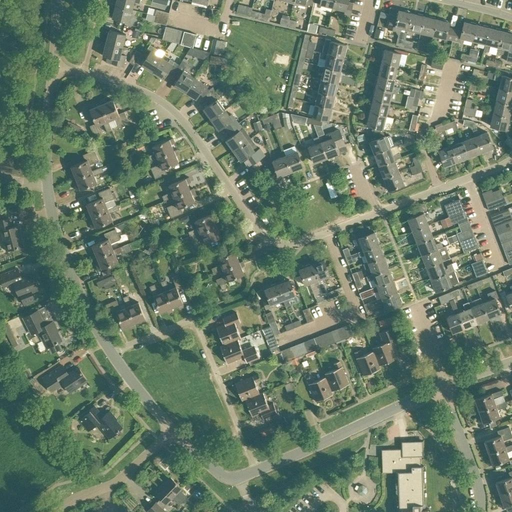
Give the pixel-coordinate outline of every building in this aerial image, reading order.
[(116,0),(115,6),(132,10),(134,2),(140,3),(140,0),(116,0)] [(294,0),(294,3),(292,9),(297,11),(299,4),(306,6),(306,4),(307,0),(294,0)] [(334,0),(333,8),(345,11),(344,15),(350,17),(353,4),(347,3),(347,0),(334,0)] [(236,13),(250,16),(252,11),(253,8),(238,4),(236,13)] [(128,23),(132,10),(115,6),(112,18),(128,23)] [(154,16),(168,19),(169,13),(156,10),(154,16)] [(405,40),(408,30),(411,13),(399,11),(397,18),(390,17),(388,30),(394,31),(395,31),(399,35),(398,38),(397,44),(404,46),(405,40)] [(408,30),(420,33),(423,16),(411,13),(408,30)] [(166,25),(168,19),(154,16),(153,22),(166,25)] [(420,33),(432,36),(436,19),(423,16),(420,33)] [(445,39),(452,40),(455,30),(448,28),(449,22),(436,19),(432,36),(445,39)] [(464,39),(473,41),(477,24),(464,21),(462,31),(455,30),(452,40),(463,43),(464,39)] [(489,27),(477,24),(473,41),(485,44),(489,27)] [(162,40),(168,41),(172,28),(166,26),(162,40)] [(500,30),(489,27),(485,44),(483,55),(488,57),(490,45),(497,47),(500,30)] [(168,41),(174,43),(178,30),(172,28),(168,41)] [(376,29),(374,37),(382,39),(384,31),(376,29)] [(109,30),(106,42),(122,47),(125,34),(109,30)] [(178,30),(174,43),(181,44),(184,31),(178,30)] [(511,32),(500,30),(497,47),(496,53),(503,55),(505,48),(509,49),(506,61),(511,62),(511,44),(511,45),(511,44),(511,32)] [(132,31),(130,37),(138,39),(139,33),(132,31)] [(196,34),(184,31),(181,44),(191,47),(192,48),(196,34)] [(218,51),(221,41),(213,39),(210,51),(218,53),(218,51)] [(322,53),(343,58),(346,45),(325,40),(322,53)] [(122,47),(106,42),(102,55),(113,58),(111,64),(123,67),(126,56),(120,54),(122,47)] [(141,65),(152,72),(162,57),(156,53),(158,50),(150,44),(147,49),(150,51),(141,65)] [(191,47),(186,54),(189,55),(196,57),(197,56),(198,52),(199,50),(196,49),(192,48),(191,47)] [(134,65),(141,53),(136,50),(129,62),(134,65)] [(382,62),(398,66),(401,54),(385,50),(382,62)] [(326,59),(324,66),(341,70),(343,58),(322,53),(319,53),(318,58),(326,59)] [(167,73),(172,76),(179,65),(174,61),(172,64),(162,57),(152,72),(164,79),(167,73)] [(433,59),(431,67),(443,70),(444,62),(433,59)] [(382,62),(379,75),(396,79),(398,66),(382,62)] [(174,85),(185,92),(194,77),(183,71),(185,68),(179,65),(172,76),(177,80),(174,85)] [(324,66),(321,79),(338,83),(341,70),(324,66)] [(501,81),(499,88),(511,91),(511,77),(496,74),(494,79),(501,81)] [(394,87),(396,79),(379,75),(376,87),(392,92),(403,94),(404,89),(394,87)] [(205,85),(194,77),(185,92),(196,99),(200,93),(205,100),(216,92),(212,87),(209,89),(204,86),(205,85)] [(320,85),(318,91),(335,95),(338,83),(321,79),(316,77),(314,83),(320,85)] [(234,86),(241,97),(246,94),(240,83),(234,86)] [(376,87),(373,100),(390,104),(392,92),(376,87)] [(511,104),(511,91),(499,88),(496,101),(511,104)] [(317,97),(315,104),(332,108),(335,95),(318,91),(311,90),(309,95),(317,97)] [(220,98),(216,92),(205,100),(208,105),(203,109),(211,120),(224,109),(217,99),(220,98)] [(99,101),(101,104),(108,121),(114,118),(118,128),(129,123),(124,112),(118,114),(113,100),(106,103),(104,99),(99,101)] [(373,100),(370,112),(387,116),(390,104),(373,100)] [(511,104),(496,101),(493,113),(510,117),(511,106),(511,104)] [(108,121),(101,104),(95,107),(93,104),(88,106),(90,109),(95,123),(90,126),(94,137),(100,135),(96,126),(103,123),(107,132),(112,130),(108,121)] [(329,121),(332,108),(315,104),(312,117),(329,121)] [(470,108),(465,107),(463,114),(475,117),(477,109),(470,108)] [(224,127),(227,131),(238,123),(235,118),(232,120),(224,109),(211,120),(219,131),(224,127)] [(387,116),(370,112),(367,125),(384,129),(387,116)] [(269,116),(271,121),(272,121),(275,129),(281,126),(278,119),(279,118),(277,113),(269,116)] [(510,117),(493,113),(490,126),(507,130),(510,117)] [(301,116),(291,114),(293,122),(299,124),(301,116)] [(264,124),(271,121),(269,116),(262,119),(264,124)] [(68,121),(65,127),(78,133),(81,127),(68,121)] [(443,125),(445,130),(446,135),(458,130),(454,121),(443,125)] [(226,140),(233,151),(249,139),(238,123),(227,131),(231,136),(226,140)] [(327,141),(321,143),(327,159),(339,154),(337,149),(345,146),(339,130),(325,135),(327,141)] [(487,131),(475,136),(481,152),(493,147),(487,131)] [(386,137),(385,136),(370,142),(374,154),(390,148),(402,143),(401,139),(393,143),(390,135),(386,137)] [(475,136),(463,141),(469,157),(481,152),(475,136)] [(148,161),(157,158),(157,157),(174,150),(171,144),(175,143),(173,138),(169,139),(152,146),(155,153),(146,157),(148,161)] [(249,139),(233,151),(241,161),(246,157),(250,162),(260,155),(257,150),(249,139)] [(142,141),(135,144),(137,149),(138,150),(145,147),(143,144),(142,141)] [(463,141),(451,146),(457,162),(469,157),(463,141)] [(327,159),(321,143),(308,148),(314,163),(327,159)] [(457,162),(451,146),(443,149),(441,144),(432,147),(436,158),(441,156),(445,166),(457,162)] [(379,166),(394,160),(401,157),(399,153),(393,155),(390,148),(374,154),(379,166)] [(157,157),(157,158),(160,164),(150,168),(155,178),(167,174),(164,168),(178,162),(176,155),(179,154),(177,149),(174,150),(157,157)] [(72,179),(75,178),(92,171),(89,164),(99,161),(94,150),(83,155),(85,160),(71,166),(73,173),(70,175),(72,179)] [(285,156),(291,172),(303,167),(297,152),(285,156)] [(279,176),(291,172),(285,156),(273,161),(279,176)] [(270,158),(264,160),(267,168),(270,175),(271,175),(276,173),(270,158)] [(399,172),(394,160),(379,166),(384,178),(399,172)] [(420,163),(415,166),(410,168),(413,175),(423,171),(420,163)] [(92,171),(75,178),(78,184),(75,186),(77,190),(80,189),(97,182),(94,176),(103,172),(101,167),(92,171)] [(399,172),(384,178),(388,190),(404,184),(399,172)] [(173,196),(190,190),(187,183),(191,182),(189,177),(185,178),(168,185),(171,192),(156,198),(158,203),(173,197),(173,196)] [(88,217),(91,216),(108,209),(107,208),(105,202),(114,198),(110,188),(98,192),(101,198),(86,204),(89,211),(86,212),(88,217)] [(173,196),(173,197),(176,203),(166,207),(171,218),(183,213),(180,207),(195,201),(192,194),(195,193),(193,188),(190,190),(173,196)] [(482,193),(486,203),(504,196),(501,189),(496,191),(492,192),(491,190),(482,193)] [(504,196),(486,203),(489,210),(507,204),(504,196)] [(461,201),(446,207),(449,217),(465,211),(461,201)] [(108,209),(91,216),(94,222),(90,223),(92,228),(96,227),(112,220),(109,213),(119,209),(117,205),(107,208),(108,209)] [(459,227),(469,223),(466,216),(465,211),(449,217),(452,224),(458,222),(459,227)] [(190,237),(199,233),(199,232),(216,225),(213,219),(217,218),(215,213),(211,214),(195,221),(197,228),(188,232),(190,237)] [(407,219),(412,231),(428,225),(423,213),(407,219)] [(493,221),(495,227),(511,220),(511,217),(510,213),(505,214),(506,216),(493,221)] [(189,214),(180,218),(182,221),(185,222),(191,220),(189,214)] [(449,217),(440,220),(443,227),(452,224),(449,217)] [(10,228),(7,218),(0,220),(0,232),(1,232),(6,251),(22,247),(19,234),(20,233),(18,226),(10,228)] [(498,234),(510,229),(511,228),(511,220),(495,227),(498,234)] [(469,223),(459,227),(461,231),(457,233),(459,240),(474,235),(469,223)] [(199,232),(199,233),(202,239),(193,243),(197,254),(209,249),(206,243),(221,237),(218,230),(221,229),(219,224),(216,225),(199,232)] [(433,237),(428,225),(412,231),(417,243),(433,237)] [(93,258),(97,257),(113,250),(110,243),(120,239),(115,229),(104,234),(106,239),(92,245),(95,252),(91,253),(93,258)] [(360,243),(363,250),(379,244),(374,232),(353,240),(355,245),(360,243)] [(474,235),(459,240),(460,241),(463,249),(464,253),(479,247),(474,235)] [(436,244),(433,237),(417,243),(421,255),(443,247),(441,242),(436,244)] [(511,239),(501,243),(504,251),(511,248),(511,239)] [(365,255),(368,262),(383,256),(379,244),(363,250),(358,252),(360,257),(365,255)] [(113,250),(97,257),(99,263),(96,264),(98,269),(101,268),(118,261),(115,254),(124,251),(122,246),(113,250)] [(421,255),(426,267),(450,258),(446,246),(443,247),(421,255)] [(342,250),(345,257),(351,255),(348,248),(342,250)] [(213,273),(223,269),(222,269),(239,262),(237,256),(240,254),(238,250),(235,251),(234,251),(218,258),(221,264),(211,268),(213,273)] [(474,255),(477,262),(484,259),(481,253),(474,255)] [(351,255),(345,257),(348,265),(353,263),(351,255)] [(370,268),(372,274),(388,268),(383,256),(368,262),(363,264),(365,269),(370,268)] [(445,269),(442,262),(451,259),(450,258),(426,267),(430,279),(454,270),(452,264),(448,265),(449,268),(445,269)] [(476,276),(476,277),(488,273),(483,259),(482,260),(471,264),(476,276)] [(317,280),(323,295),(325,300),(332,297),(330,292),(328,293),(322,278),(329,276),(323,260),(311,265),(317,280)] [(222,269),(223,269),(225,275),(216,279),(218,284),(227,280),(227,281),(244,274),(241,267),(244,266),(243,261),(239,262),(222,269)] [(305,285),(317,280),(311,265),(299,269),(305,285)] [(374,279),(377,286),(393,280),(388,268),(372,274),(366,277),(368,282),(374,279)] [(511,274),(510,268),(502,271),(504,277),(511,274)] [(21,279),(17,269),(0,276),(0,278),(4,288),(13,284),(19,297),(21,297),(24,305),(34,301),(31,293),(38,290),(32,274),(21,279)] [(454,270),(430,279),(435,291),(451,285),(447,274),(455,271),(454,270)] [(160,282),(164,291),(165,291),(171,308),(178,305),(179,308),(184,306),(183,303),(177,289),(183,286),(178,275),(172,277),(176,286),(169,289),(165,280),(160,282)] [(109,277),(96,282),(99,288),(112,283),(109,277)] [(289,280),(276,284),(283,300),(285,307),(290,305),(288,298),(295,295),(289,280)] [(393,280),(377,286),(360,293),(362,299),(373,295),(373,293),(379,291),(382,298),(397,292),(393,280)] [(173,311),(171,308),(165,291),(164,291),(158,294),(154,284),(149,286),(153,296),(160,312),(167,310),(168,313),(173,311)] [(283,300),(276,284),(265,289),(268,298),(263,300),(266,309),(273,307),(272,304),(283,300)] [(511,285),(510,286),(511,292),(506,295),(504,290),(499,292),(504,306),(510,304),(511,310),(511,285)] [(397,292),(382,298),(386,310),(402,304),(397,292)] [(453,297),(451,292),(438,297),(441,304),(454,299),(453,297)] [(127,307),(134,323),(140,321),(141,324),(146,322),(145,319),(145,318),(138,302),(131,305),(127,295),(123,297),(126,307),(127,307)] [(482,303),(489,319),(501,314),(495,298),(482,303)] [(135,327),(134,323),(127,307),(126,307),(120,309),(116,300),(106,304),(110,316),(116,314),(122,328),(129,325),(130,329),(135,327)] [(252,300),(245,303),(248,309),(254,307),(252,300)] [(482,303),(471,308),(477,323),(489,319),(482,303)] [(308,323),(314,320),(310,311),(309,308),(303,310),(308,323)] [(471,308),(459,312),(465,328),(477,323),(471,308)] [(44,326),(37,311),(23,318),(31,335),(38,331),(46,348),(61,341),(56,329),(56,328),(53,322),(44,326)] [(465,328),(459,312),(446,317),(453,333),(465,328)] [(215,328),(222,345),(237,339),(237,340),(240,338),(235,325),(240,323),(236,313),(221,318),(224,324),(215,328)] [(394,316),(385,320),(388,327),(397,323),(394,316)] [(274,335),(280,333),(275,321),(269,323),(274,335)] [(5,325),(3,326),(8,337),(10,336),(13,334),(8,324),(5,325)] [(343,326),(348,338),(353,335),(349,324),(343,326)] [(343,326),(336,329),(341,340),(348,338),(343,326)] [(269,327),(262,330),(265,339),(273,337),(269,327)] [(372,348),(373,351),(379,365),(397,358),(390,341),(396,338),(393,328),(379,334),(383,343),(372,348)] [(335,342),(341,340),(336,329),(331,331),(335,342)] [(328,345),(335,342),(331,331),(324,334),(328,345)] [(323,347),(328,345),(324,334),(319,336),(323,347)] [(319,336),(313,338),(318,349),(323,347),(319,336)] [(313,338),(308,340),(312,351),(318,349),(313,338)] [(241,350),(237,340),(237,339),(222,345),(219,346),(226,364),(244,357),(244,356),(247,363),(259,359),(254,345),(247,348),(241,350)] [(307,353),(312,351),(308,340),(303,342),(307,353)] [(298,344),(302,355),(307,353),(303,342),(298,344)] [(298,344),(290,347),(295,358),(302,355),(298,344)] [(290,347),(286,349),(290,360),(295,358),(290,347)] [(290,360),(286,349),(280,351),(284,362),(290,360)] [(379,365),(373,351),(362,355),(360,350),(354,353),(356,358),(363,375),(380,368),(379,365)] [(289,361),(292,368),(299,366),(296,358),(289,361)] [(324,374),(326,377),(331,391),(349,384),(342,367),(340,361),(333,364),(335,369),(324,374)] [(62,366),(42,379),(51,392),(64,384),(70,393),(87,381),(78,367),(68,374),(62,366)] [(241,401),(245,399),(259,394),(254,383),(260,381),(257,374),(251,377),(251,376),(234,383),(241,401)] [(331,391),(326,377),(315,381),(313,376),(307,378),(309,383),(308,384),(315,401),(333,394),(331,391)] [(475,412),(479,411),(496,405),(495,405),(493,398),(503,395),(501,390),(492,393),(491,393),(474,399),(477,406),(473,407),(475,412)] [(259,394),(245,399),(252,417),(260,413),(263,419),(266,418),(267,421),(278,416),(273,404),(267,406),(262,392),(259,394)] [(505,401),(495,405),(496,405),(479,411),(481,417),(477,418),(479,423),(483,422),(500,416),(497,409),(507,406),(505,401)] [(79,419),(89,431),(98,423),(110,438),(123,427),(114,417),(115,417),(110,411),(103,416),(94,406),(79,419)] [(269,427),(261,431),(264,438),(273,435),(269,427)] [(485,454),(488,453),(505,447),(503,440),(511,437),(511,435),(509,427),(497,431),(499,436),(484,441),(486,448),(483,449),(485,454)] [(428,511),(429,509),(425,509),(424,465),(420,466),(420,456),(423,456),(422,441),(406,441),(406,449),(381,449),(382,473),(396,472),(397,510),(401,510),(400,511),(428,511)] [(505,447),(488,453),(490,459),(487,460),(489,465),(492,464),(492,465),(509,459),(507,452),(511,449),(511,444),(505,447)] [(511,489),(511,470),(508,472),(510,477),(495,482),(498,489),(494,490),(496,495),(499,494),(511,489)] [(185,495),(180,490),(182,488),(170,477),(161,486),(161,485),(154,492),(160,498),(156,503),(156,502),(148,510),(149,511),(164,511),(165,511),(162,508),(166,504),(171,499),(176,504),(178,504),(185,497),(185,495)] [(511,489),(499,494),(502,501),(498,502),(500,507),(503,506),(504,506),(511,502),(511,489)]
